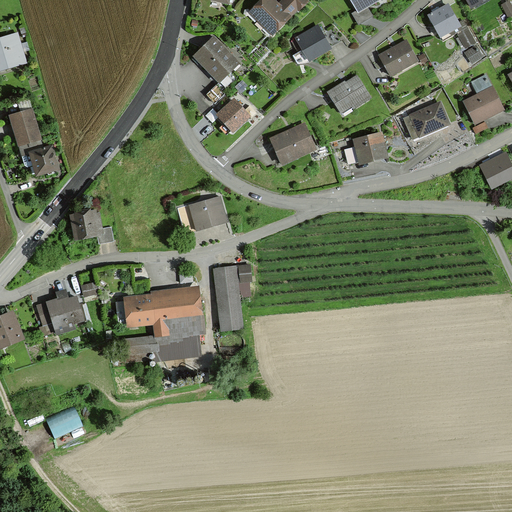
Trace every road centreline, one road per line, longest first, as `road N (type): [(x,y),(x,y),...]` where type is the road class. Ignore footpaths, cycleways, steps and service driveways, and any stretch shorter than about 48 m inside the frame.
road 1 (residential): [(0,296),(96,262),(233,247),(301,217),(313,203)]
road 2 (residential): [(430,0),(289,104),(217,171)]
road 3 (tertiary): [(160,67),(123,125),(0,275)]
road 4 (residential): [(511,136),(438,172),(338,196),(333,204)]
road 5 (residential): [(333,204),(511,212)]
road 6 (track): [(0,389),(35,464),(79,511)]
road 7 (residential): [(160,67),(180,124),(217,171)]
